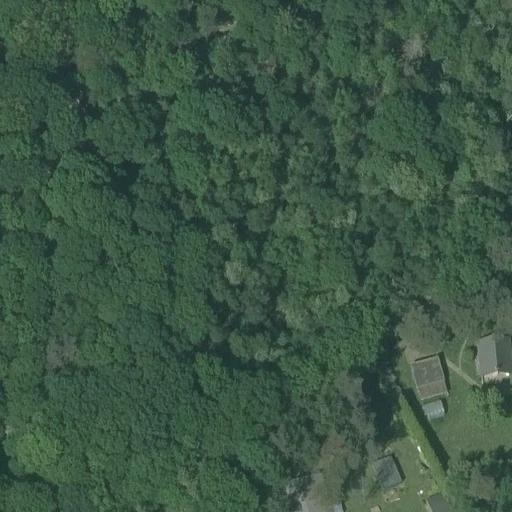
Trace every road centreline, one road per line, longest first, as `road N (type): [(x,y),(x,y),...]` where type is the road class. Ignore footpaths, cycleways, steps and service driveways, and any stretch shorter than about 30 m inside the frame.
road 1 (track): [(140,511),(166,494),(171,478),(184,120),(203,56),(229,35),(348,0)]
road 2 (track): [(0,250),(11,511)]
